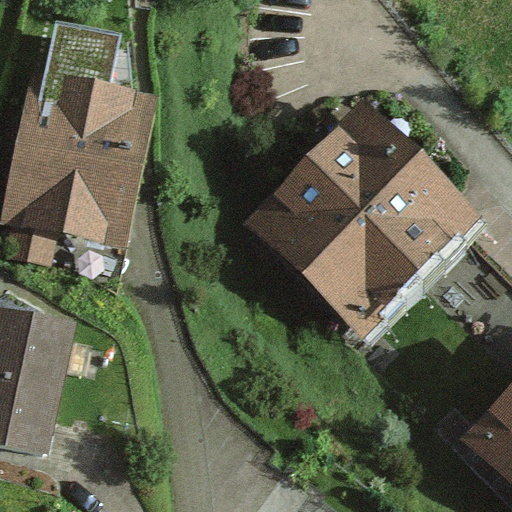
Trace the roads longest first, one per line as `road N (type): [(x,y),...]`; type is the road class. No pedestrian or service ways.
road 1 (residential): [(511,183),(391,49),(321,15)]
road 2 (residential): [(152,272),(189,399),(202,511)]
